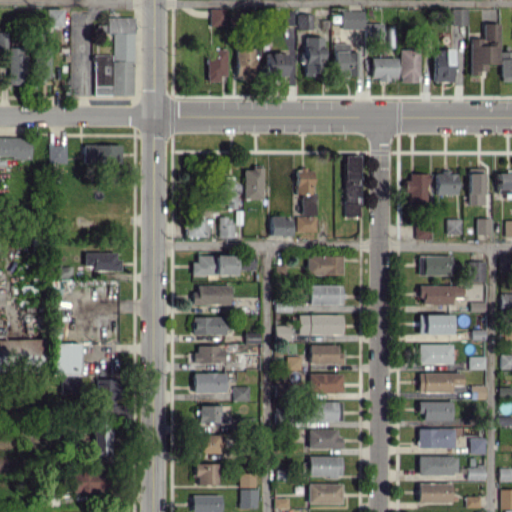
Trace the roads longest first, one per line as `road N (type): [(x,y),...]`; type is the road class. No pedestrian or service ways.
road 1 (tertiary): [(153,0),(152,511)]
road 2 (residential): [(380,115),(377,511)]
road 3 (tertiary): [(153,116),(511,115)]
road 4 (residential): [(0,114),(153,116)]
